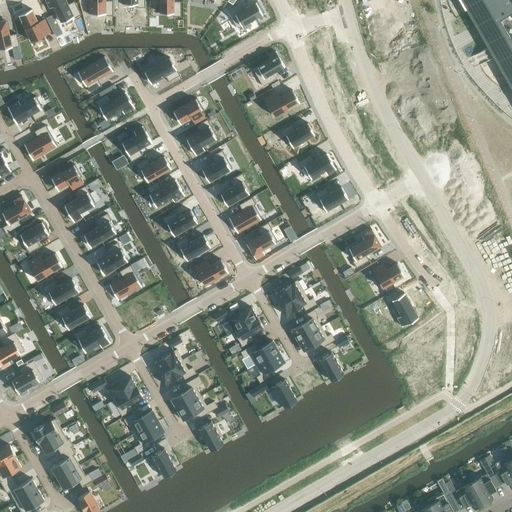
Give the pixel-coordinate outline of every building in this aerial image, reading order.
[(45,0),(49,8),(53,6),(61,21),(61,22),(62,22),(61,21),(73,16),(74,18),(81,14),(74,1),(68,4),(66,0),(45,0)] [(88,0),(89,13),(89,14),(89,13),(105,13),(105,15),(113,15),(112,0),(109,0),(106,0),(105,0),(88,0)] [(159,0),(160,13),(173,13),(173,16),(181,16),(181,1),(174,1),(173,0),(159,0)] [(511,0),(458,0),(486,48),(477,53),(484,65),(493,59),(511,92),(511,0)] [(241,3),(227,11),(238,28),(242,26),(244,29),(251,25),(249,21),(264,13),(258,1),(245,8),(241,3)] [(32,8),(19,15),(31,41),(50,32),(44,19),(38,22),(32,8)] [(3,20),(0,20),(0,48),(11,46),(12,48),(19,46),(16,33),(10,35),(7,22),(6,19),(3,20)] [(270,59),(253,69),(263,86),(277,78),(273,72),(284,66),(276,51),(268,55),(270,59)] [(78,71),(77,71),(78,72),(78,71),(86,85),(86,86),(87,86),(90,92),(101,85),(98,79),(112,71),(113,71),(113,70),(112,71),(104,57),(105,56),(104,56),(78,71)] [(169,57),(144,71),(151,83),(165,75),(168,81),(180,75),(169,57)] [(278,89),(267,95),(271,101),(278,114),(299,102),(292,89),(282,95),(278,89)] [(107,93),(94,101),(98,107),(100,106),(106,118),(107,118),(122,109),(124,113),(134,107),(134,108),(135,107),(134,107),(131,102),(131,101),(125,91),(121,93),(111,99),(107,93)] [(18,100),(8,106),(11,111),(17,122),(31,114),(35,120),(46,114),(36,96),(20,104),(18,100)] [(196,97),(173,111),(180,123),(191,117),(195,123),(205,117),(202,111),(204,110),(196,97)] [(199,131),(187,138),(194,151),(196,154),(205,149),(202,146),(217,137),(210,124),(207,119),(196,125),(199,131)] [(292,122),(282,128),(286,134),(293,146),(315,134),(308,122),(296,128),(292,122)] [(37,137),(25,145),(33,159),(57,145),(45,125),(34,131),(37,137)] [(136,134),(120,143),(127,155),(131,161),(142,155),(139,149),(151,142),(142,125),(133,130),(136,134)] [(214,162),(202,169),(209,181),(232,168),(222,149),(210,156),(214,162)] [(310,153),(301,159),(304,165),(311,177),(325,169),(327,173),(335,168),(333,165),(326,153),(314,160),(310,153)] [(0,176),(0,177),(11,171),(7,165),(1,155),(0,155),(0,176)] [(147,157),(135,164),(146,182),(171,168),(164,156),(150,163),(147,157)] [(75,164),(51,178),(58,190),(69,184),(72,190),(83,184),(80,178),(82,177),(75,164)] [(232,186),(220,193),(227,205),(251,192),(244,180),(246,180),(242,173),(229,180),(232,186)] [(157,181),(146,187),(149,193),(149,194),(150,194),(156,205),(156,206),(157,206),(157,205),(172,197),(174,201),(184,195),(185,195),(184,194),(184,195),(181,189),(175,179),(171,181),(161,187),(157,181)] [(77,198),(65,205),(71,215),(70,215),(74,221),(83,216),(80,212),(96,204),(85,185),(74,192),(77,198)] [(326,186),(316,192),(319,198),(326,210),(348,198),(341,185),(330,192),(326,186)] [(16,204),(0,213),(7,224),(2,227),(6,234),(21,225),(17,219),(29,213),(30,209),(22,195),(13,200),(16,204)] [(230,217),(229,218),(230,218),(238,232),(237,232),(262,218),(254,204),(256,203),(252,197),(239,204),(242,210),(230,217)] [(175,210),(162,218),(166,225),(167,224),(174,235),(197,222),(190,210),(178,217),(175,210)] [(98,227),(84,235),(91,247),(116,232),(109,221),(111,220),(107,213),(94,221),(98,227)] [(42,222),(18,235),(29,253),(40,247),(37,241),(49,234),(42,222)] [(260,235),(246,242),(256,259),(264,254),(262,250),(277,241),(271,229),(272,229),(268,222),(257,228),(260,235)] [(366,237),(352,245),(359,257),(363,263),(371,258),(368,252),(381,245),(374,233),(372,229),(364,234),(366,237)] [(186,236),(175,242),(185,260),(210,246),(203,234),(190,242),(186,236)] [(109,255),(97,262),(104,274),(127,260),(117,242),(106,249),(109,255)] [(39,254),(27,261),(37,280),(62,266),(55,253),(43,260),(39,254)] [(207,259),(194,266),(205,284),(228,271),(221,259),(210,265),(207,259)] [(383,263),(372,269),(375,274),(383,287),(405,275),(397,262),(386,268),(383,263)] [(123,277),(110,284),(119,299),(142,285),(130,265),(119,271),(123,277)] [(299,266),(288,272),(292,278),(303,272),(299,266)] [(55,280),(42,287),(45,294),(47,293),(54,305),(79,290),(72,278),(58,286),(55,280)] [(280,290),(273,294),(279,304),(303,290),(297,280),(290,284),(280,290)] [(396,289),(385,295),(389,301),(392,299),(401,314),(397,317),(402,326),(407,323),(419,316),(405,292),(400,295),(396,289)] [(303,290),(279,304),(285,315),(302,305),(305,310),(316,304),(313,298),(309,300),(303,290)] [(136,298),(128,303),(139,319),(146,314),(136,298)] [(117,310),(128,327),(138,320),(127,303),(117,310)] [(68,305),(56,311),(67,330),(90,316),(83,304),(71,311),(68,305)] [(237,315),(227,320),(233,331),(257,317),(251,306),(243,311),(239,313),(239,314),(237,315)] [(225,309),(214,315),(217,321),(228,315),(225,309)] [(306,321),(291,329),(297,340),(321,326),(316,316),(317,315),(314,309),(303,316),(306,321)] [(257,317),(233,331),(242,346),(253,340),(250,335),(263,327),(257,317)] [(85,327),(73,334),(84,352),(99,343),(101,347),(110,342),(107,336),(106,336),(101,326),(88,333),(85,327)] [(321,326),(297,340),(303,350),(320,340),(324,346),(334,340),(331,333),(327,336),(321,326)] [(4,347),(0,349),(0,364),(2,368),(10,364),(8,360),(25,350),(15,333),(1,341),(4,347)] [(179,335),(168,341),(171,347),(182,341),(179,335)] [(346,335),(335,341),(339,347),(349,341),(346,335)] [(255,343),(240,352),(244,358),(249,355),(255,364),(279,351),(273,340),(258,349),(255,343)] [(159,359),(153,363),(159,373),(183,360),(177,349),(170,353),(159,359)] [(279,351),(255,364),(260,374),(256,376),(260,382),(271,376),(268,371),(285,361),(279,351)] [(332,352),(319,359),(323,366),(322,366),(326,372),(330,379),(343,371),(341,368),(343,367),(335,354),(333,355),(332,353),(332,352)] [(23,374),(12,381),(21,396),(28,391),(26,388),(43,378),(33,360),(20,368),(23,374)] [(183,360),(159,373),(165,384),(171,380),(172,380),(182,374),(185,379),(196,373),(192,367),(188,369),(183,360)] [(116,384),(107,389),(112,400),(136,386),(130,376),(122,380),(118,383),(116,384)] [(186,390),(171,399),(177,409),(201,395),(195,386),(202,382),(198,376),(183,385),(186,390)] [(104,378),(90,386),(93,392),(107,384),(104,378)] [(274,389),(272,390),(279,404),(281,403),(283,406),(296,398),(292,391),(289,386),(285,379),(272,386),(274,389)] [(264,382),(250,390),(253,396),(268,388),(264,382)] [(136,386),(112,400),(122,416),(132,409),(129,404),(142,397),(136,386)] [(201,395),(177,409),(183,419),(200,410),(203,415),(217,407),(214,401),(206,405),(201,395)] [(64,401),(53,408),(57,415),(68,408),(64,401)] [(226,404),(215,410),(218,416),(229,410),(226,404)] [(134,413),(123,419),(127,425),(129,424),(134,434),(158,420),(152,409),(137,418),(134,413)] [(34,431),(32,431),(38,442),(62,429),(55,418),(45,424),(45,423),(33,430),(34,431)] [(140,443),(134,447),(137,453),(150,445),(147,440),(164,430),(158,420),(134,434),(140,443)] [(211,421),(198,428),(202,435),(205,441),(209,448),(222,441),(221,438),(223,436),(215,423),(213,424),(211,421)] [(62,429),(38,442),(39,443),(40,442),(46,453),(57,446),(60,453),(73,445),(69,438),(67,439),(62,429)] [(10,444),(0,449),(0,464),(16,455),(10,444)] [(64,459),(50,467),(57,478),(79,465),(74,455),(76,454),(72,447),(73,446),(73,445),(60,453),(64,459)] [(153,458),(151,460),(159,473),(161,472),(163,475),(169,471),(175,468),(171,460),(172,460),(168,455),(164,448),(151,455),(152,457),(153,458)] [(140,453),(129,459),(133,465),(144,459),(140,453)] [(16,455),(0,464),(0,481),(3,486),(14,480),(10,473),(21,467),(15,456),(16,456),(16,455)] [(511,459),(507,462),(505,457),(495,463),(499,471),(505,482),(506,484),(511,480),(511,459)] [(79,465),(57,478),(63,489),(78,480),(82,487),(93,480),(89,473),(85,475),(79,465)] [(499,471),(494,474),(500,485),(505,482),(499,471)] [(487,473),(471,482),(483,503),(493,497),(490,493),(496,490),(495,487),(489,477),(487,473)] [(105,474),(94,480),(98,487),(110,481),(105,474)] [(494,474),(489,477),(495,487),(500,485),(494,474)] [(14,480),(3,486),(7,493),(10,492),(16,502),(38,489),(32,478),(18,486),(14,480)] [(450,480),(445,483),(459,510),(464,507),(455,490),(450,480)] [(483,503),(471,482),(455,490),(464,507),(471,504),(473,508),(483,503)] [(38,489),(16,502),(21,511),(31,511),(29,508),(44,500),(38,489)] [(89,490),(78,497),(79,500),(85,511),(86,511),(97,511),(101,510),(89,490)] [(454,511),(445,496),(429,505),(433,511),(454,511)]
